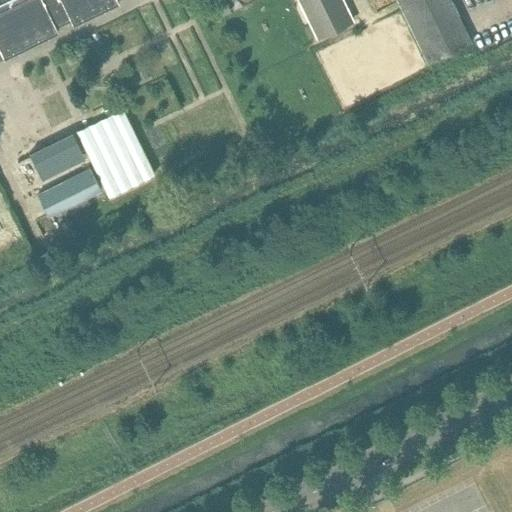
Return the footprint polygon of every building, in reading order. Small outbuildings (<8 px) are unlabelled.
[(0,0),(0,52),(0,53),(3,57),(56,31),(54,26),(69,19),(72,24),(117,2),(116,0),(0,0)] [(318,37),(350,21),(339,0),(302,0),(300,1),(318,37)] [(450,0),(397,0),(428,63),(471,42),(450,0)] [(76,131),(108,197),(154,175),(121,109),(76,131)] [(70,133),(27,153),(39,179),(83,158),(70,133)] [(90,168),(36,195),(47,216),(62,209),(86,197),(100,190),(90,168)] [(30,255),(18,236),(0,246),(0,247),(11,267),(30,255)]
